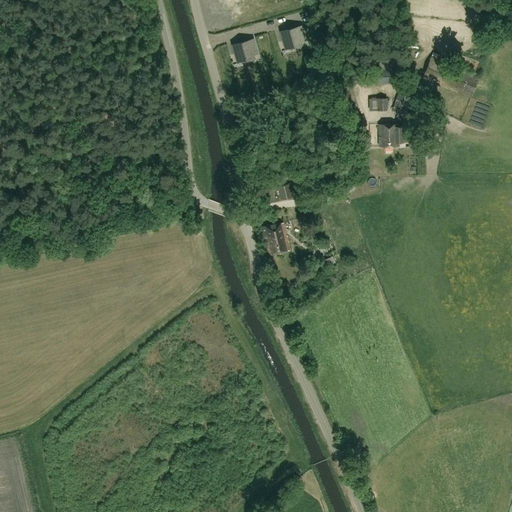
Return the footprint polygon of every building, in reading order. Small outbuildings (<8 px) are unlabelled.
[(301,25),(283,30),(286,44),(287,44),(284,35),(288,34),(291,43),(305,39),(301,25)] [(253,38),(234,44),(238,58),(253,54),(250,44),(254,43),(257,53),(257,52),(253,38)] [(381,67),(381,83),(397,83),(397,56),(377,56),(377,67),(381,67)] [(432,56),(423,79),(422,79),(419,85),(431,90),(434,83),(470,98),(479,75),(432,56)] [(392,110),(405,114),(411,96),(398,91),(392,110)] [(372,110),(387,110),(387,105),(389,105),(389,99),(387,99),(387,98),(377,97),(377,100),(373,100),(373,104),(372,104),(372,110)] [(398,126),(378,126),(378,148),(399,148),(398,144),(406,144),(406,128),(398,128),(398,126)] [(287,162),(289,174),(296,173),(295,160),(287,162)] [(288,173),(287,163),(280,164),(281,174),(288,173)] [(277,185),(281,199),(292,196),(289,182),(277,185)] [(258,185),(261,202),(274,200),(270,183),(258,185)] [(283,221),(262,227),(269,254),(290,249),(283,221)]
